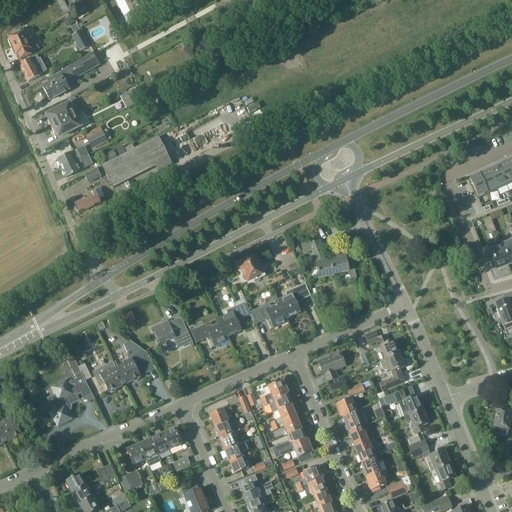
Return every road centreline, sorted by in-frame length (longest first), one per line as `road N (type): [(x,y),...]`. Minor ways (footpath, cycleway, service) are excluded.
road 1 (secondary): [(322,153),(103,278)]
road 2 (residential): [(103,278),(0,56)]
road 3 (secondary): [(115,296),(330,186)]
road 4 (secondary): [(511,61),(343,142)]
road 5 (secondary): [(350,176),(511,100)]
road 6 (residential): [(360,511),(294,354)]
road 7 (residential): [(39,469),(180,404)]
road 8 (residential): [(180,404),(294,354)]
road 9 (residential): [(490,511),(446,399)]
road 10 (residential): [(294,354),(404,306)]
